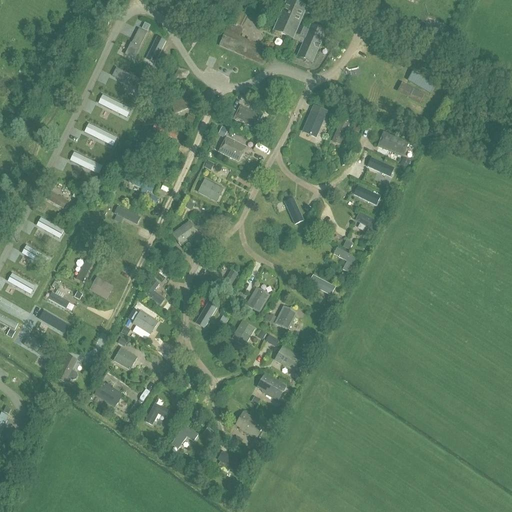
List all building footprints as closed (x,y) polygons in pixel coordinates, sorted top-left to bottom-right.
[(312,63),(313,63),(326,32),(311,25),(309,31),(299,27),(307,8),(288,0),(287,0),(274,31),(303,44),(298,57),(312,63)] [(150,26),(144,23),(142,29),(147,31),(150,26)] [(254,61),(262,65),(269,49),(240,37),(242,33),(228,27),(219,47),(246,58),(245,60),(253,64),(254,61)] [(124,55),(133,60),(147,34),(139,29),(131,44),(130,43),(124,55)] [(157,59),(166,42),(157,37),(148,55),(157,59)] [(409,66),(405,71),(417,80),(421,75),(409,66)] [(138,90),(142,81),(116,68),(112,77),(126,84),(138,90)] [(175,79),(185,83),(188,73),(178,69),(175,79)] [(432,76),(425,82),(438,95),(444,89),(432,76)] [(173,102),(177,112),(184,110),(184,111),(193,107),(189,96),(173,102)] [(416,106),(420,101),(413,96),(410,101),(416,106)] [(131,110),(108,98),(105,105),(112,109),(111,110),(127,118),(131,110)] [(235,120),(254,130),(260,117),(241,107),(235,120)] [(330,111),(327,117),(335,120),(337,114),(330,111)] [(304,133),(316,138),(325,118),(312,113),(304,133)] [(333,142),(341,145),(350,123),(343,120),(333,142)] [(177,133),(156,123),(152,129),(174,139),(177,133)] [(117,138),(94,127),(90,134),(98,138),(97,139),(113,147),(117,138)] [(224,137),(227,132),(222,129),(219,134),(224,137)] [(384,149),(404,157),(409,144),(390,136),(384,149)] [(220,153),(239,163),(246,149),(227,139),(220,153)] [(499,159),(511,164),(511,147),(505,145),(499,159)] [(166,161),(144,151),(141,158),(163,168),(166,161)] [(99,175),(103,167),(80,156),(76,163),(84,167),(83,168),(99,175)] [(387,176),(391,166),(371,158),(367,167),(387,176)] [(404,158),(401,165),(408,167),(410,161),(404,158)] [(205,168),(210,170),(213,165),(207,162),(205,168)] [(156,180),(164,184),(167,178),(158,175),(156,180)] [(154,186),(132,176),(128,184),(151,194),(154,186)] [(55,187),(58,182),(52,179),(49,184),(55,187)] [(199,194),(217,204),(223,191),(205,181),(199,194)] [(377,207),(382,198),(362,189),(358,198),(377,207)] [(66,202),(46,190),(42,198),(62,209),(66,202)] [(112,200),(115,193),(109,191),(106,197),(112,200)] [(294,198),(284,203),(295,226),(304,222),(294,198)] [(136,226),(140,218),(117,207),(114,215),(116,216),(123,219),(136,226)] [(374,217),(379,220),(382,214),(377,212),(374,217)] [(60,213),(56,219),(62,222),(66,216),(60,213)] [(364,237),(371,241),(379,224),(361,215),(358,222),(368,228),(364,237)] [(59,240),(63,232),(41,219),(37,226),(45,230),(44,231),(59,240)] [(173,236),(182,248),(194,239),(189,233),(194,230),(190,224),(173,236)] [(350,250),(353,243),(347,241),(344,247),(350,250)] [(44,267),(48,260),(26,247),(22,253),(29,258),(29,259),(44,267)] [(101,256),(103,250),(98,248),(95,253),(101,256)] [(344,271),(350,275),(358,261),(339,250),(335,256),(348,263),(344,271)] [(93,264),(87,261),(76,281),(82,284),(93,264)] [(168,270),(163,267),(160,271),(165,275),(168,270)] [(160,281),(164,276),(159,273),(156,278),(160,281)] [(214,285),(228,294),(239,277),(232,273),(225,284),(218,279),(214,285)] [(347,278),(341,274),(338,279),(344,283),(347,278)] [(35,288),(12,275),(8,282),(16,286),(15,287),(30,296),(35,288)] [(113,288),(96,278),(89,291),(106,301),(113,288)] [(335,289),(314,278),(310,285),(331,296),(335,289)] [(144,295),(160,308),(165,302),(154,294),(160,287),(154,282),(144,295)] [(248,308),(260,315),(270,298),(257,291),(248,308)] [(69,303),(51,293),(47,299),(65,310),(69,303)] [(236,300),(241,303),(245,296),(240,293),(236,300)] [(209,303),(196,324),(205,330),(218,308),(209,303)] [(174,315),(178,312),(173,304),(169,307),(174,315)] [(276,326),(289,332),(298,316),(285,309),(276,326)] [(329,319),(333,313),(327,310),(324,316),(329,319)] [(129,318),(133,321),(138,313),(133,311),(129,318)] [(44,312),(40,320),(49,325),(48,326),(63,335),(68,327),(44,312)] [(0,322),(15,330),(18,324),(0,314),(0,322)] [(133,326),(150,337),(158,325),(141,314),(133,326)] [(271,316),(267,323),(272,325),(275,318),(271,316)] [(233,341),(246,349),(256,331),(244,324),(233,341)] [(124,328),(121,334),(127,337),(130,331),(124,328)] [(257,338),(262,341),(266,335),(261,332),(257,338)] [(53,352),(27,337),(23,345),(37,353),(36,354),(48,360),(53,352)] [(266,342),(271,346),(274,340),(269,337),(266,342)] [(119,345),(124,348),(127,342),(122,339),(119,345)] [(276,363),(295,374),(303,361),(284,350),(276,363)] [(115,364),(130,373),(138,360),(122,351),(115,364)] [(73,381),(76,380),(78,377),(77,373),(72,371),(78,360),(69,356),(65,362),(64,362),(55,378),(65,384),(68,379),(73,381)] [(259,390),(274,399),(275,397),(282,395),(283,396),(287,389),(266,377),(259,390)] [(95,398),(115,410),(123,399),(103,386),(95,398)] [(146,407),(151,399),(146,396),(141,403),(146,407)] [(127,416),(133,407),(124,400),(118,409),(127,416)] [(130,412),(136,416),(140,409),(134,405),(130,412)] [(146,425),(153,428),(159,417),(167,421),(171,414),(156,407),(146,425)] [(0,417),(0,435),(9,417),(2,414),(0,417)] [(237,428),(252,437),(253,435),(260,433),(262,434),(266,428),(245,415),(237,428)] [(185,426),(171,446),(178,451),(187,438),(193,443),(198,436),(185,426)] [(237,438),(234,443),(240,446),(243,441),(237,438)] [(221,461),(217,468),(228,474),(232,467),(233,468),(237,461),(223,453),(219,460),(221,461)]
